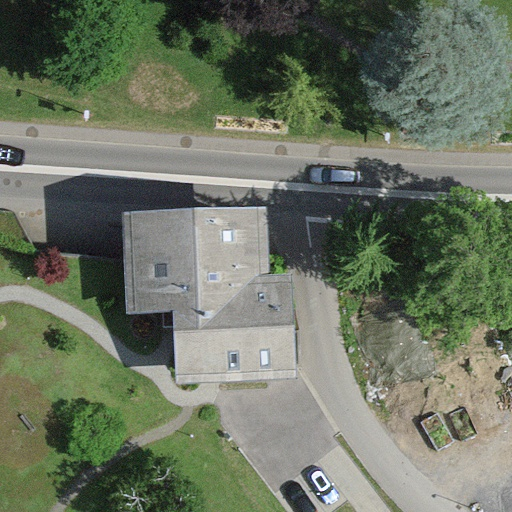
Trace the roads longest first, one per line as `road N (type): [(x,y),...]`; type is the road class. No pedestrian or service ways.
road 1 (residential): [(304,190),(337,389),(369,438),(444,511)]
road 2 (secondary): [(0,165),(304,190)]
road 3 (secondary): [(304,190),(511,197)]
